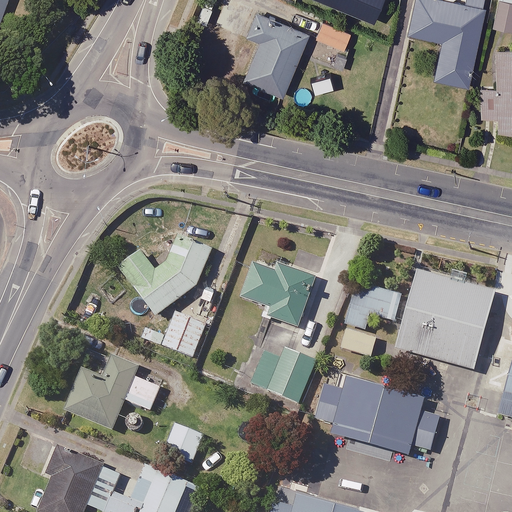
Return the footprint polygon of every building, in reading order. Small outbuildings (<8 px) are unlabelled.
[(323,0),(379,22),(387,0),(323,0)] [(474,87),(491,7),(457,0),(419,0),(412,34),(446,42),(438,79),(474,87)] [(511,1),(505,0),(501,0),(496,27),(511,30),(511,1)] [(313,32),(261,11),(250,36),(263,41),(246,81),(287,97),(313,32)] [(354,33),(325,21),(319,38),(347,50),(354,33)] [(511,48),(498,49),(499,88),(483,88),(484,118),(503,118),(503,131),(511,130),(511,48)] [(170,264),(160,272),(146,252),(123,269),(160,320),(202,289),(218,253),(182,237),(170,264)] [(281,273),(257,265),(245,301),(275,311),(272,320),(303,331),(321,280),(283,267),(281,273)] [(500,298),(421,277),(401,351),(480,372),(500,298)] [(409,298),(364,285),(353,326),(398,338),(409,298)] [(211,326),(180,314),(166,348),(197,360),(211,326)] [(379,341),(348,332),(342,353),(373,361),(379,341)] [(302,405),(319,363),(288,350),(284,360),(269,353),(255,386),(302,405)] [(144,368),(117,357),(106,381),(85,372),(69,413),(117,433),(130,403),(140,379),(144,368)] [(511,363),(498,414),(511,417),(511,363)] [(164,389),(140,379),(130,403),(154,413),(164,389)] [(433,406),(351,383),(337,437),(419,459),(421,449),(435,452),(443,420),(430,416),(433,406)] [(209,437),(179,426),(168,454),(197,466),(209,437)] [(330,453),(295,443),(284,485),(319,494),(330,453)] [(90,511),(109,467),(63,448),(51,477),(57,480),(43,511),(90,511)] [(164,470),(145,511),(209,511),(218,494),(164,470)] [(294,509),(281,505),(279,511),(354,511),(298,497),(294,509)]
